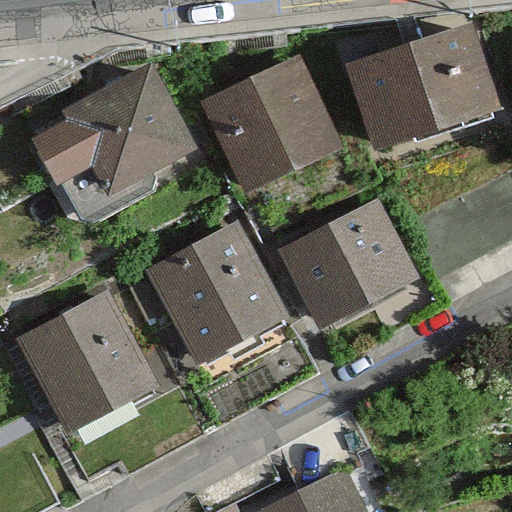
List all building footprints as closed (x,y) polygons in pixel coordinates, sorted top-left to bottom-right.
[(468,22),(348,55),(374,149),(494,116),(468,22)] [(337,142),(288,59),(200,110),(249,193),(337,142)] [(28,127),(75,215),(193,153),(146,65),(28,127)] [(374,205),(288,250),(329,329),(415,284),(374,205)] [(203,369),(283,329),(235,234),(155,274),(203,369)] [(106,299),(19,342),(69,441),(156,398),(106,299)] [(367,511),(351,478),(280,511),(367,511)]
